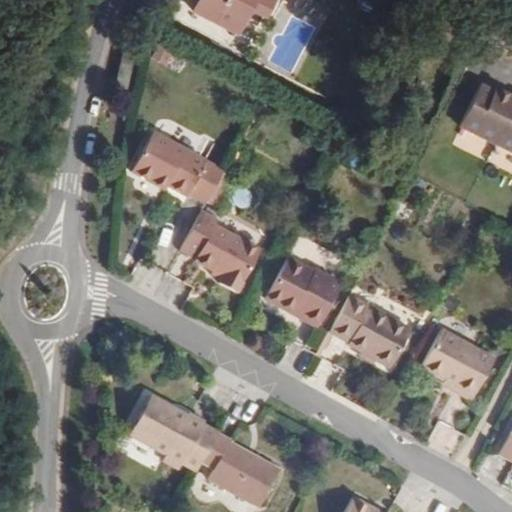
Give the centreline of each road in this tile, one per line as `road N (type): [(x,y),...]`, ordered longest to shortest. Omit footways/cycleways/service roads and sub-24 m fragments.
road 1 (residential): [(90,297),(124,305),(456,479),(496,511)]
road 2 (unclassified): [(108,0),(65,184)]
